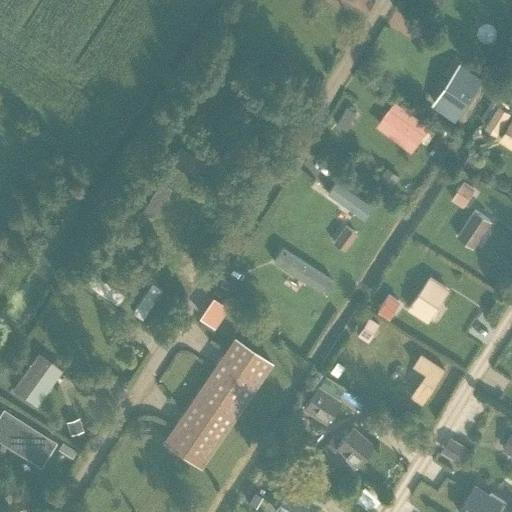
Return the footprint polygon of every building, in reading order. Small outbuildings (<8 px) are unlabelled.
[(511,101),(511,81),(503,95),(511,101)] [(394,93),(379,109),(414,141),(428,125),(394,93)] [(511,122),(501,139),(511,145),(511,122)] [(175,135),(162,155),(193,174),(205,153),(175,135)] [(358,163),(353,172),(367,180),(372,171),(358,163)] [(466,204),(473,183),(457,177),(450,198),(466,204)] [(492,219),(474,208),(456,235),(473,247),(492,219)] [(346,224),(333,239),(345,250),(358,234),(346,224)] [(322,294),(333,277),(279,241),(268,258),(322,294)] [(410,309),(425,318),(446,287),(430,276),(410,309)] [(210,287),(194,307),(210,320),(226,300),(210,287)] [(384,287),(374,307),(388,314),(398,294),(384,287)] [(352,327),(363,336),(375,320),(364,312),(352,327)] [(233,336),(163,441),(201,465),(271,362),(233,336)] [(39,349),(14,387),(41,404),(65,366),(39,349)] [(445,367),(420,351),(412,363),(425,371),(410,395),(422,403),(445,367)] [(511,398),(511,382),(495,372),(488,384),(511,398)] [(339,401),(316,386),(302,409),(325,424),(339,401)] [(53,438),(2,402),(0,404),(0,419),(44,451),(53,438)] [(338,450),(354,464),(372,444),(352,426),(339,440),(333,435),(319,450),(330,459),(338,450)] [(511,430),(501,448),(511,454),(511,430)] [(311,511),(317,503),(286,484),(269,511),(311,511)] [(470,491),(458,510),(460,511),(493,511),(495,509),(499,511),(507,499),(491,489),(484,499),(470,491)]
